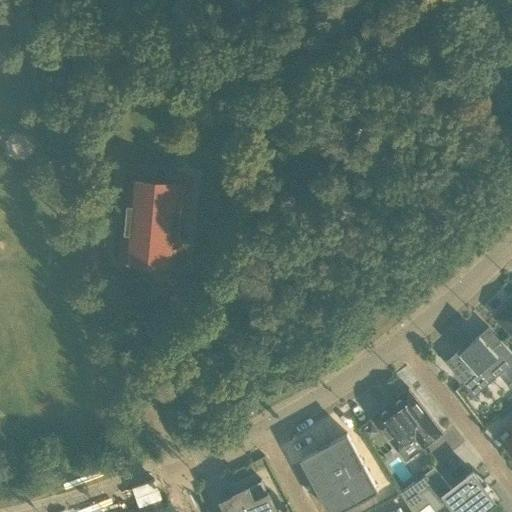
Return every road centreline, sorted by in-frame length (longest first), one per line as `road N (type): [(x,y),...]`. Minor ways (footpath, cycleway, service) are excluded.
road 1 (residential): [(266,437),(182,477),(74,511)]
road 2 (residential): [(511,491),(401,348)]
road 3 (residential): [(401,348),(376,372),(266,437)]
road 4 (residential): [(511,249),(401,348)]
